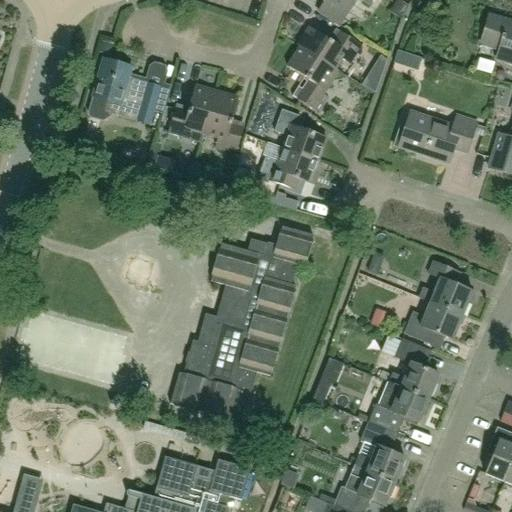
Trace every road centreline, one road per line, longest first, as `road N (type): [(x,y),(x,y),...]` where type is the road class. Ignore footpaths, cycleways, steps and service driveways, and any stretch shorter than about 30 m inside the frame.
road 1 (unclassified): [(0,224),(65,0)]
road 2 (unknown): [(2,215),(191,267)]
road 3 (residential): [(143,37),(241,65),(261,51),(278,0)]
road 4 (residential): [(511,225),(353,177)]
road 5 (residential): [(422,508),(475,378)]
